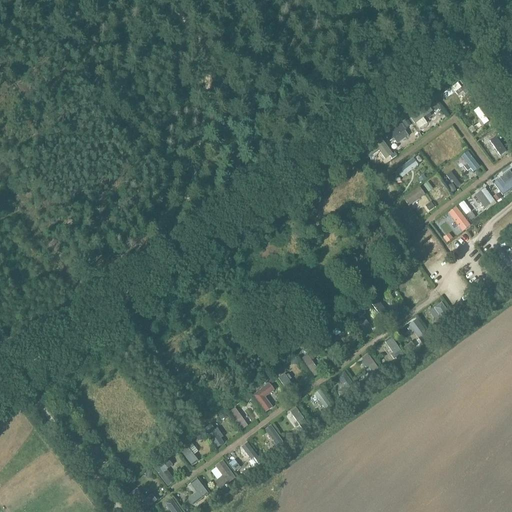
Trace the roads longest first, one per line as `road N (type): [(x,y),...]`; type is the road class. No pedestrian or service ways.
road 1 (unclassified): [(0,390),(468,50)]
road 2 (unknown): [(176,489),(443,286),(488,222),(511,203)]
road 3 (unknown): [(0,186),(67,292),(0,344)]
road 4 (track): [(284,292),(205,343),(158,274)]
